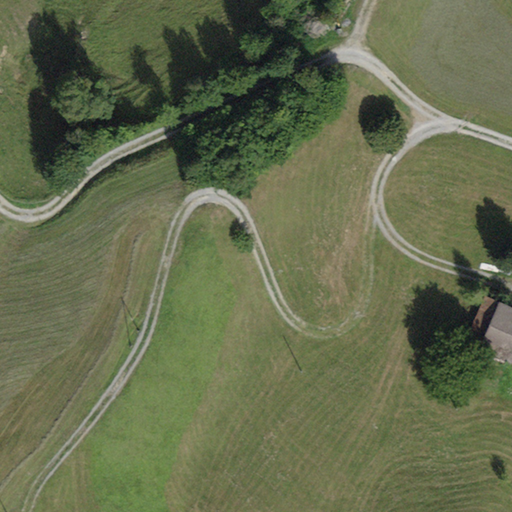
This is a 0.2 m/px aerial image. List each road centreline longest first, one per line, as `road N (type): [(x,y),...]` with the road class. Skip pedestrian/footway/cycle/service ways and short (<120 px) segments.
road 1 (track): [(20,511),(39,472),(146,339),(174,211),(198,198),(231,202),(249,221),(292,328),(336,335),(367,296),(367,212),(389,154),(436,118)]
road 2 (track): [(511,146),(436,118),(390,77),(351,56),(312,63),(118,149),(40,215),(0,204)]
